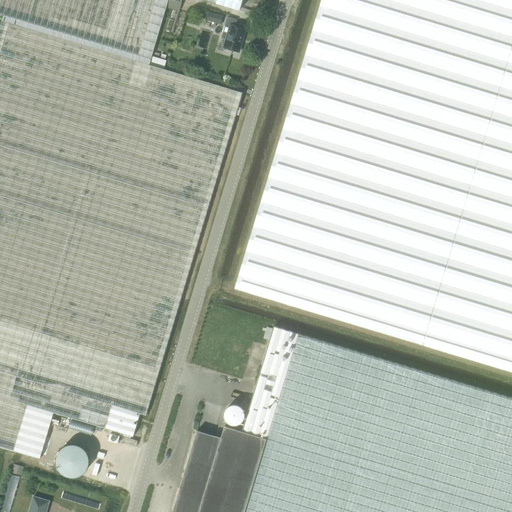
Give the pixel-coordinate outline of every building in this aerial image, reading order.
[(0,0),(0,14),(150,59),(167,0),(0,0)] [(173,0),(181,2),(181,0),(204,0),(239,10),(242,0),(173,0)] [(511,0),(320,0),(234,287),(282,301),(511,371),(511,0)] [(169,32),(173,33),(179,11),(176,10),(169,32)] [(236,20),(227,17),(222,32),(227,34),(223,47),(238,52),(245,29),(234,26),(236,20)] [(53,412),(103,427),(132,436),(135,429),(139,413),(145,415),(242,92),(1,21),(0,25),(0,446),(39,459),(53,412)] [(150,59),(149,65),(163,69),(166,60),(151,56),(150,59)] [(241,431),(265,438),(296,333),(273,326),(241,431)] [(242,511),(511,511),(511,398),(296,333),(265,438),(242,511)] [(242,511),(265,438),(241,431),(224,426),(220,438),(196,430),(171,511),(242,511)] [(120,442),(136,447),(138,441),(122,436),(120,442)] [(28,511),(45,511),(48,501),(33,497),(28,511)]
